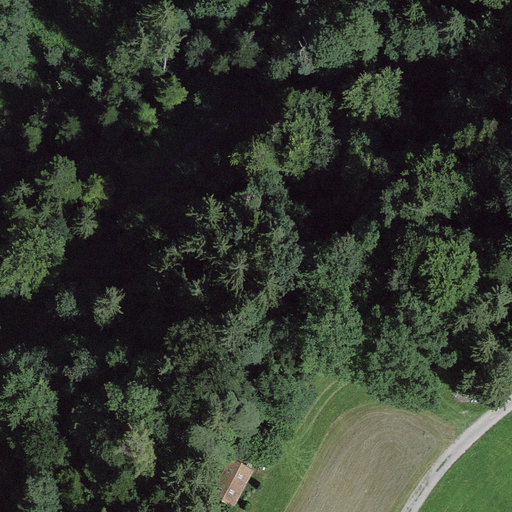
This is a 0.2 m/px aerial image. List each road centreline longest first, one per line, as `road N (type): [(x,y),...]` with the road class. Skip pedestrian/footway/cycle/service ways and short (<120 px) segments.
road 1 (track): [(511,46),(484,59),(284,96),(222,121),(97,253),(0,393)]
road 2 (track): [(511,401),(409,511)]
